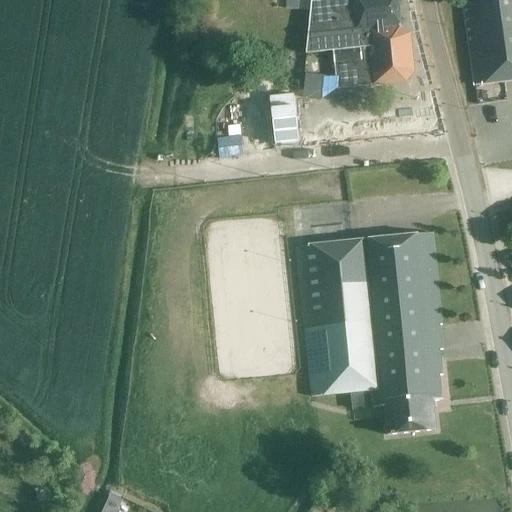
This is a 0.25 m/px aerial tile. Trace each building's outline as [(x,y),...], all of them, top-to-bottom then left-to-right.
[(298,9),(298,0),(285,0),(285,9),(298,9)] [(309,53),(333,51),(360,48),(368,48),(367,43),(370,43),(370,37),(369,28),(400,26),(397,0),(319,0),(311,1),(304,47),(304,49),(306,52),(309,53)] [(511,0),(464,0),(466,5),(463,5),(475,87),(511,81),(511,0)] [(337,89),(406,82),(414,72),(410,33),(400,26),(369,28),(370,37),(370,43),(367,43),(368,48),(360,48),(361,59),(334,62),(337,89)] [(334,61),(334,62),(361,59),(360,48),(333,51),(334,61)] [(432,233),(298,247),(313,397),(372,391),(374,408),(385,407),(388,435),(435,430),(432,402),(442,401),(439,376),(442,376),(440,351),(442,350),(439,326),(441,325),(432,233)] [(322,495),(326,509),(338,506),(334,492),(322,495)]
